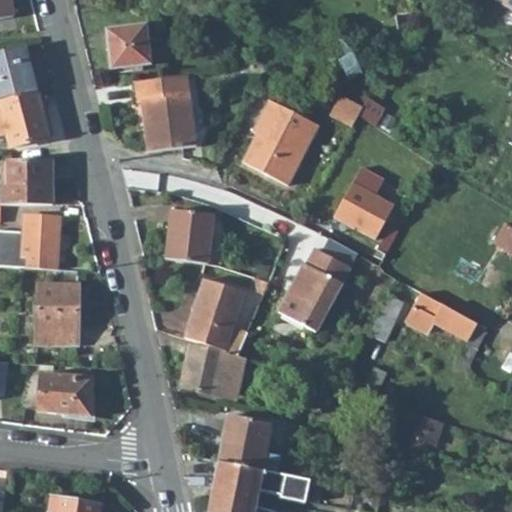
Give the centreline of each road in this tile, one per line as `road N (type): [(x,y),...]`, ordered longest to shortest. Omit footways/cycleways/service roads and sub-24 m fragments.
road 1 (residential): [(52,0),(161,459)]
road 2 (residential): [(0,449),(161,459)]
